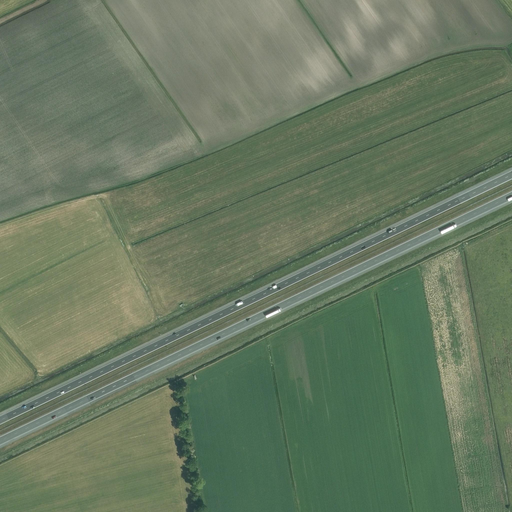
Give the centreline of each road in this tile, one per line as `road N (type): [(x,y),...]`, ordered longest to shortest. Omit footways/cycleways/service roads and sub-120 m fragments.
road 1 (motorway): [(511,174),(0,420)]
road 2 (motorway): [(0,441),(511,195)]
